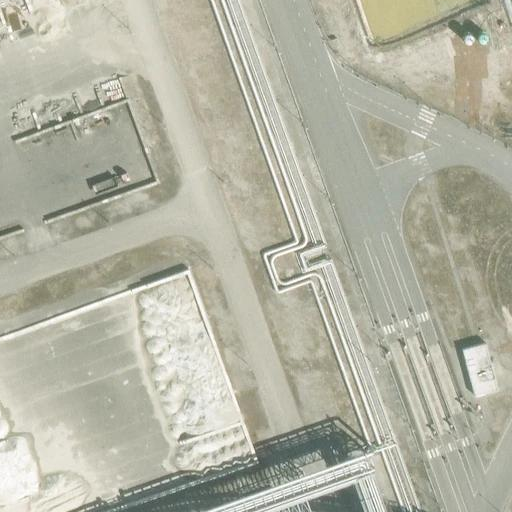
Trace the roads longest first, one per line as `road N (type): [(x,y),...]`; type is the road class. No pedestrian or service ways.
road 1 (unknown): [(334,511),(302,457),(211,202)]
road 2 (unknown): [(211,202),(0,282)]
road 3 (unknown): [(211,202),(139,0)]
